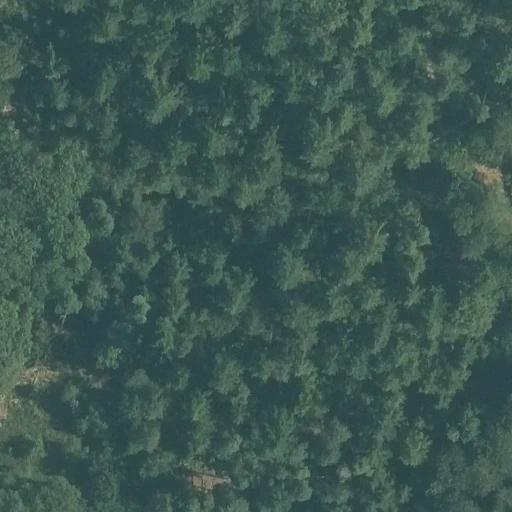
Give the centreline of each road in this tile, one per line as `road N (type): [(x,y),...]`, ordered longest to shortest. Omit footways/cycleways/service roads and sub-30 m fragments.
road 1 (track): [(258,182),(282,311),(276,365),(254,417),(208,457),(150,484),(42,511)]
road 2 (track): [(164,511),(0,177)]
road 3 (track): [(511,103),(411,158),(258,182)]
road 4 (track): [(258,182),(110,196),(31,240)]
road 5 (track): [(511,307),(444,144)]
road 6 (track): [(425,0),(444,144)]
